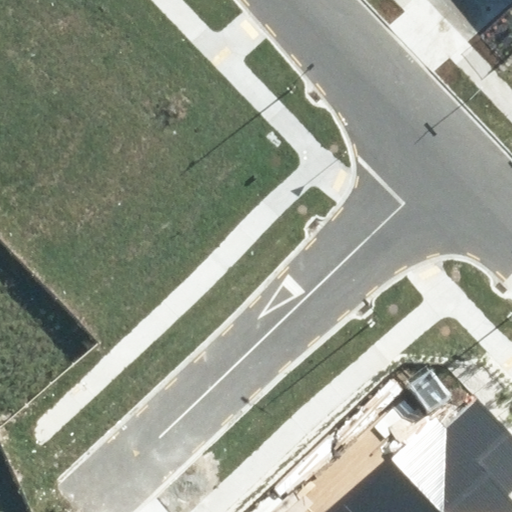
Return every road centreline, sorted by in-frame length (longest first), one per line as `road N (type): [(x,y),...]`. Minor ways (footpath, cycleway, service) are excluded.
road 1 (residential): [(67,511),(452,156)]
road 2 (residential): [(301,0),(452,156)]
